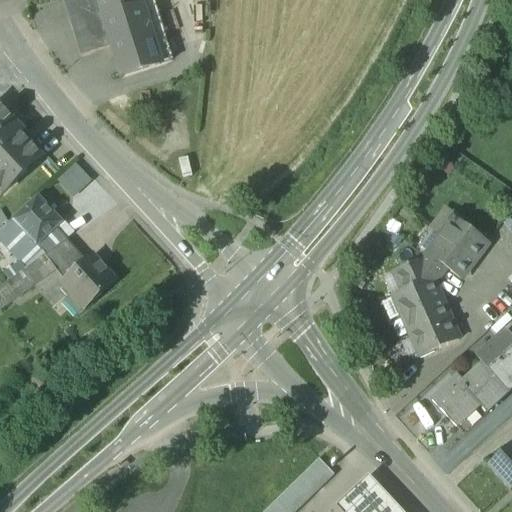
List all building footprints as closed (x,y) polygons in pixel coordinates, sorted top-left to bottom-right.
[(97,0),(68,0),(85,54),(112,46),(104,19),(97,0)] [(97,0),(104,19),(142,6),(139,0),(97,0)] [(153,3),(142,6),(161,65),(171,62),(153,3)] [(142,6),(104,19),(112,46),(122,78),(161,65),(142,6)] [(22,132),(0,107),(0,152),(19,135),(22,132)] [(19,135),(0,152),(0,191),(3,194),(42,159),(19,135)] [(58,181),(74,198),(90,183),(75,166),(58,181)] [(62,225),(38,199),(13,222),(37,247),(57,229),(62,225)] [(449,225),(422,264),(419,262),(394,273),(403,294),(394,297),(421,358),(458,342),(433,285),(444,270),(461,282),(488,244),(461,225),(464,221),(454,214),(447,224),(449,225)] [(37,247),(13,222),(2,232),(34,265),(43,258),(46,256),(37,247)] [(67,241),(57,229),(37,247),(46,256),(67,241)] [(87,263),(67,241),(46,256),(43,258),(53,270),(65,283),(87,263)] [(116,283),(93,257),(87,263),(65,283),(62,286),(71,297),(84,311),(84,312),(116,283)] [(34,265),(0,289),(0,311),(36,286),(34,283),(53,270),(43,258),(34,265)] [(84,311),(71,297),(66,302),(78,316),(84,311)] [(511,346),(504,338),(480,360),(485,365),(510,392),(511,389),(511,346)] [(485,365),(464,385),(459,380),(434,403),(456,428),(479,406),(486,414),(510,392),(485,365)] [(511,445),(511,446),(487,468),(509,492),(511,489),(511,445)] [(319,459),(265,511),(296,511),(334,475),(319,459)] [(342,511),(400,511),(369,477),(337,506),(342,511)]
